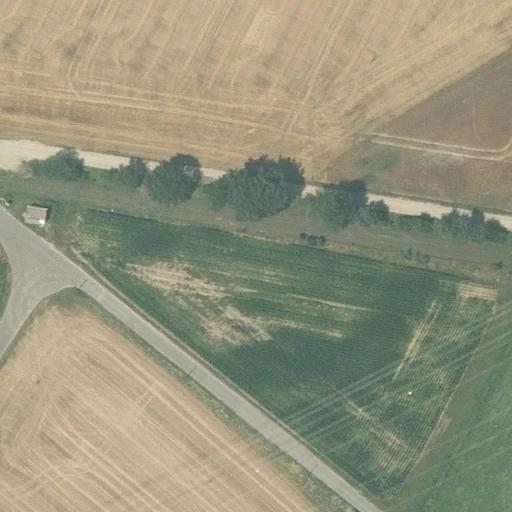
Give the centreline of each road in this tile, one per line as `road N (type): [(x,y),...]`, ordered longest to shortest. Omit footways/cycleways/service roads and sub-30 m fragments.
road 1 (track): [(511,220),(0,150)]
road 2 (unclassified): [(367,511),(0,227)]
